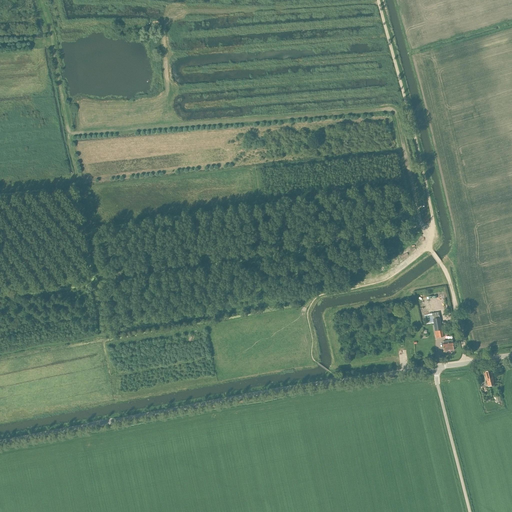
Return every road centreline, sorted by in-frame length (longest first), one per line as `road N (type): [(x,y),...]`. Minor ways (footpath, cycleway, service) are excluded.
road 1 (unclassified): [(0,442),(434,368)]
road 2 (track): [(352,288),(386,280),(423,253),(434,221),(379,0)]
road 3 (unclassified): [(471,511),(434,368)]
road 4 (track): [(464,363),(449,279),(428,247)]
